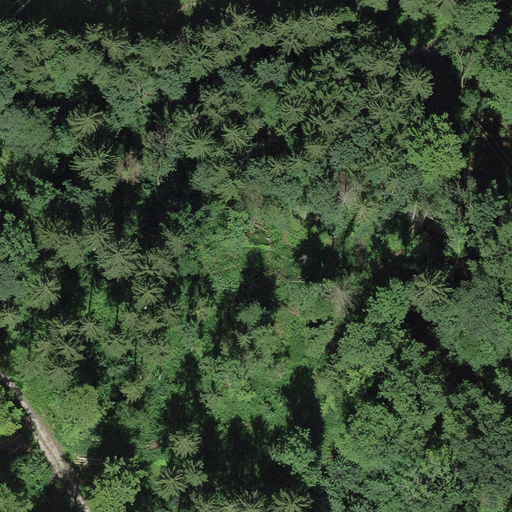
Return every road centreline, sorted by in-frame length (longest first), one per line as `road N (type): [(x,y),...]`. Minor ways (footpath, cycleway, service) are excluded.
road 1 (track): [(43,511),(83,455),(242,511)]
road 2 (track): [(0,339),(83,455),(101,511)]
